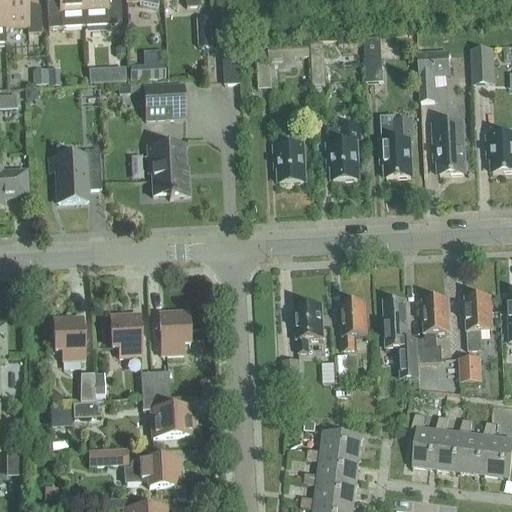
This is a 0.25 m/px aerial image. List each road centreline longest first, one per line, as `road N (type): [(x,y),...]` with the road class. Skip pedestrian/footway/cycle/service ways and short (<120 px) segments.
road 1 (unclassified): [(231,251),(511,236)]
road 2 (residential): [(245,511),(231,251)]
road 3 (unclassified): [(0,264),(231,251)]
